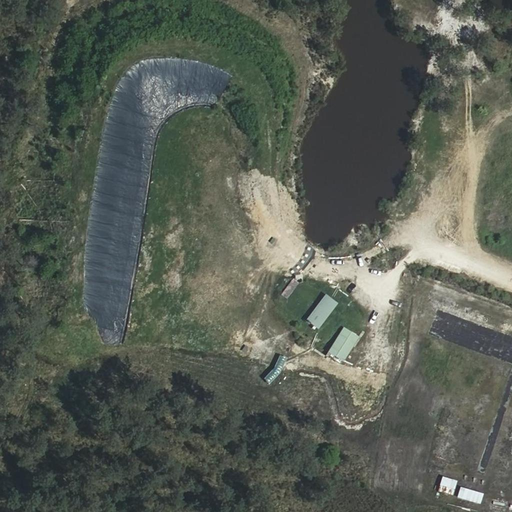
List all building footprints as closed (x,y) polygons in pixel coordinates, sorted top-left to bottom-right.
[(281,295),(287,300),(300,283),(293,278),(281,295)] [(319,330),(339,304),(326,295),(307,320),(319,330)] [(343,327),(328,353),(345,363),(360,337),(343,327)] [(440,477),(436,491),(451,496),(455,481),(440,477)] [(459,487),(455,497),(479,505),(482,494),(459,487)] [(511,511),(511,501),(491,497),(488,507),(511,511)]
